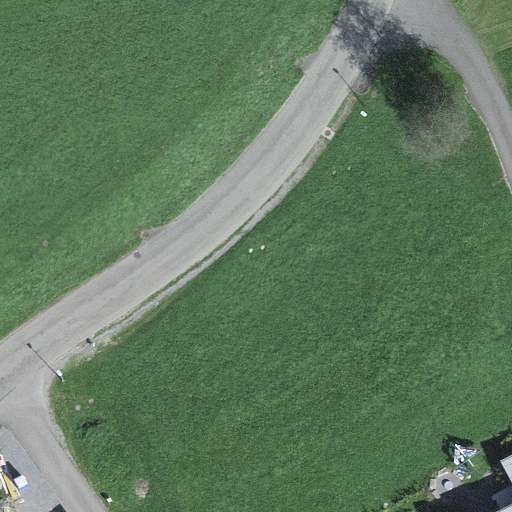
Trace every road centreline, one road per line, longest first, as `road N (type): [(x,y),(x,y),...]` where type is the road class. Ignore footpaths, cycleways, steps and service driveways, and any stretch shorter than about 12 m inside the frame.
road 1 (residential): [(0,368),(207,225),(282,148),(369,0)]
road 2 (residential): [(398,0),(455,47),(511,173)]
